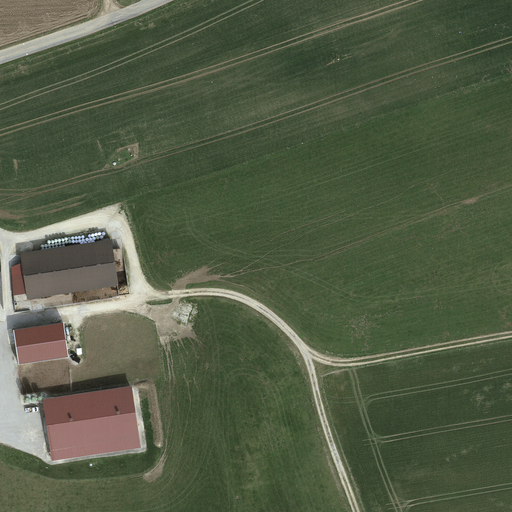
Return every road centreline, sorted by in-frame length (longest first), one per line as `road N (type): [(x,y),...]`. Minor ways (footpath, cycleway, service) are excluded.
road 1 (track): [(151,296),(217,289),(257,302),(279,321),(319,375),(358,511)]
road 2 (tertiary): [(0,57),(156,0)]
road 3 (residential): [(0,323),(151,296)]
